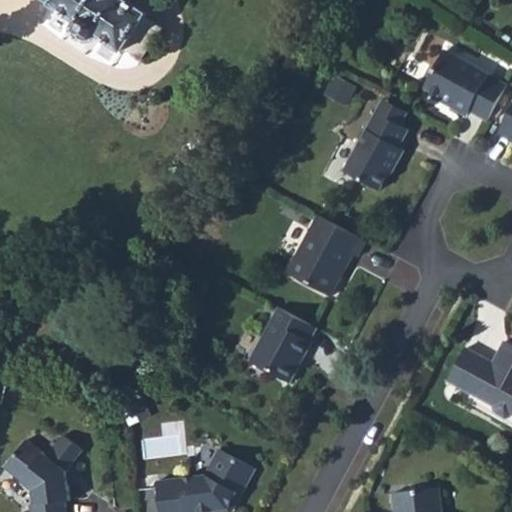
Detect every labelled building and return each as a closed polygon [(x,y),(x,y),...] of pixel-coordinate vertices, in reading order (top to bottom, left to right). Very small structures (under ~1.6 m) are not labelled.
[(47,0),(53,4),(52,5),(78,22),(74,27),(77,35),(87,42),(95,41),(98,35),(125,52),(127,48),(144,59),(164,28),(147,16),(149,13),(130,1),(130,0),(47,0)] [(447,49),(426,88),(444,97),(453,101),(450,106),(468,115),(471,110),(489,120),(508,85),(490,75),(490,73),(447,49)] [(444,97),(442,101),(450,106),(453,101),(444,97)] [(384,99),(377,111),(401,125),(408,112),(384,99)] [(511,108),(500,132),(511,138),(511,108)] [(377,111),(345,171),(381,189),(389,174),(395,164),(397,165),(406,149),(400,147),(410,129),(401,125),(377,111)] [(319,215),(288,272),(333,295),(355,254),(359,256),(368,241),(319,215)] [(280,307),(252,361),(292,382),(314,341),(312,341),(318,328),(280,307)] [(467,347),(450,380),(495,405),(497,411),(508,417),(511,416),(511,343),(507,340),(495,362),(467,347)] [(27,439),(6,467),(35,490),(36,504),(32,505),(32,511),(68,511),(67,502),(72,500),(68,470),(84,450),(64,435),(48,455),(27,439)] [(207,474),(158,481),(162,511),(216,511),(216,510),(230,508),(238,492),(243,495),(257,468),(221,448),(207,474)] [(444,511),(441,487),(394,492),(396,511),(444,511)] [(216,510),(216,511),(233,511),(243,495),(238,492),(230,508),(216,510)]
